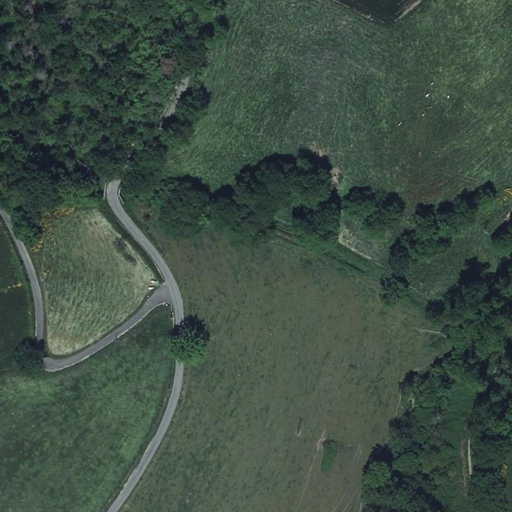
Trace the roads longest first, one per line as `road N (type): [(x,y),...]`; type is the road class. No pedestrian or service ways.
road 1 (unclassified): [(174,289),(161,259),(112,200),(113,178),(191,77),(216,0)]
road 2 (unclassified): [(0,208),(34,279),(38,345),(53,365),(93,350),(174,289)]
road 3 (unclassified): [(110,511),(156,441),(174,395),(181,364),(174,289)]
